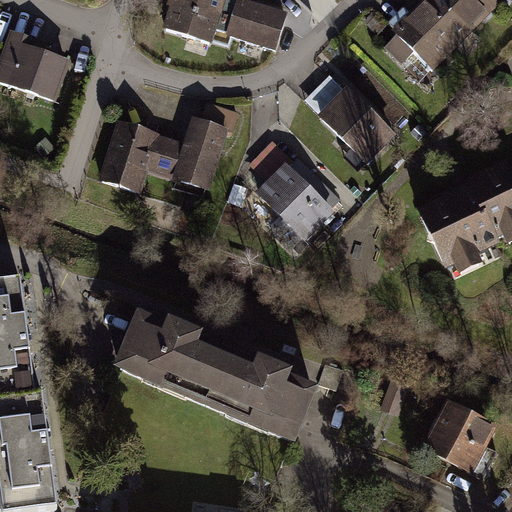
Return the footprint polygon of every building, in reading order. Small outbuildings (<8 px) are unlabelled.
[(221,42),(279,60),(290,20),(232,3),(232,0),(178,0),(167,36),(218,51),(221,42)] [(411,58),(430,77),(501,6),(507,11),(511,6),(511,0),(427,0),(390,37),(393,41),(382,51),(400,69),(411,58)] [(0,65),(0,86),(58,107),(72,67),(30,52),(34,42),(11,34),(0,65)] [(316,122),(365,170),(395,140),(346,91),(316,122)] [(101,185),(148,201),(154,183),(216,203),(240,129),(203,116),(197,133),(188,130),(181,150),(119,130),(101,185)] [(511,171),(510,166),(415,213),(449,282),(511,251),(511,171)] [(262,193),(313,245),(339,219),(288,167),(262,193)] [(0,404),(40,399),(24,287),(0,289),(0,404)] [(143,322),(121,377),(206,412),(229,357),(143,322)] [(318,394),(229,357),(206,412),(296,448),(318,394)] [(0,511),(56,511),(40,399),(0,404),(0,511)] [(417,450),(466,474),(489,427),(441,403),(417,450)]
